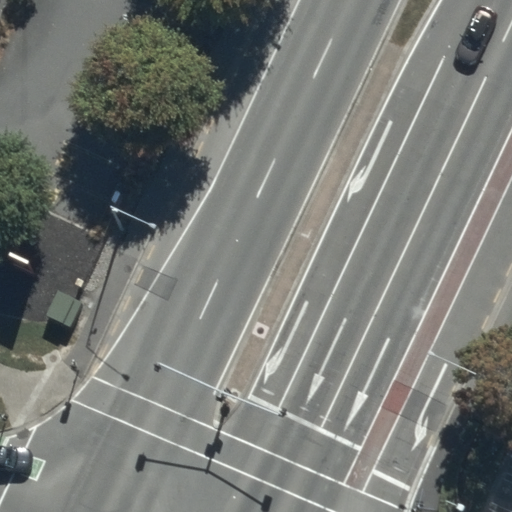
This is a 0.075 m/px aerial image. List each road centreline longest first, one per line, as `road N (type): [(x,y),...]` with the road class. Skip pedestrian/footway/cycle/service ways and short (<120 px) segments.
road 1 (secondary): [(109,511),(351,0)]
road 2 (secondary): [(511,64),(297,511)]
